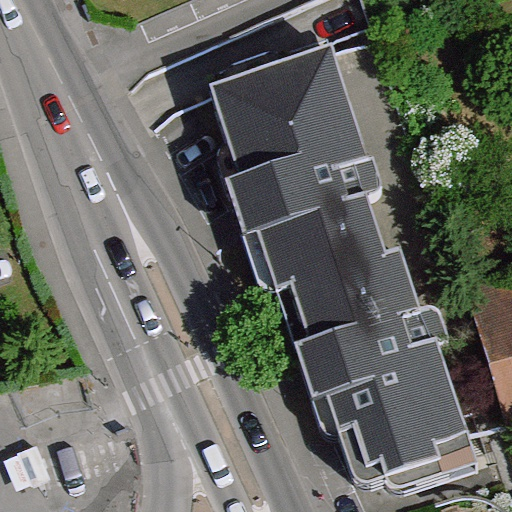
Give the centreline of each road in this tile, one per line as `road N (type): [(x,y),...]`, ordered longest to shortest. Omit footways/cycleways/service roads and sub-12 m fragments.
road 1 (tertiary): [(279,511),(129,184),(75,130)]
road 2 (tertiary): [(75,130),(85,229),(143,358)]
road 3 (tertiary): [(143,358),(182,408),(230,511)]
road 4 (tertiary): [(143,358),(130,442),(81,503)]
road 5 (tertiary): [(4,0),(75,130)]
